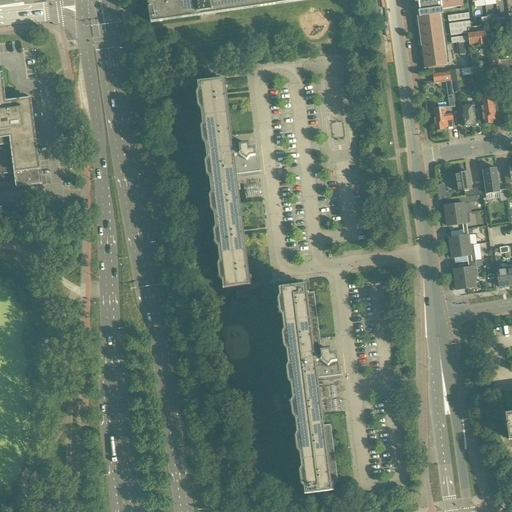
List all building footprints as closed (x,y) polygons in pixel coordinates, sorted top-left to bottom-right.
[(146,0),(150,23),(311,0),(146,0)] [(462,6),(461,0),(414,0),(415,2),(418,2),(419,11),(418,11),(419,16),(418,16),(425,68),(446,65),(439,17),(439,14),(443,14),(442,8),(462,6)] [(359,23),(352,24),(354,36),(361,35),(359,23)] [(477,45),(486,44),(484,31),(468,33),(470,45),(477,44),(477,45)] [(460,69),(449,71),(452,92),(458,91),(456,81),(462,81),(460,69)] [(0,174),(13,173),(15,188),(42,184),(30,97),(27,97),(27,98),(5,100),(1,72),(0,71),(0,174)] [(436,74),(431,75),(432,82),(449,80),(448,72),(436,74)] [(222,79),(199,82),(224,289),(247,286),(233,171),(247,169),(251,172),(256,171),(254,149),(248,150),(248,144),(238,145),(239,153),(231,154),(222,79)] [(449,107),(432,110),(435,131),(437,131),(437,132),(440,132),(442,131),(442,130),(443,130),(443,128),(453,127),(450,108),(454,107),(452,92),(447,93),(449,107)] [(493,97),(480,99),(483,124),(484,124),(485,126),(488,126),(491,125),(491,123),(492,123),(492,122),(496,121),(495,115),(497,115),(495,103),(494,103),(493,97)] [(464,109),(460,109),(462,127),(475,125),(472,104),(464,105),(464,109)] [(509,169),(503,170),(505,184),(511,183),(511,179),(511,165),(508,166),(509,169)] [(486,194),(499,192),(499,190),(496,168),(482,170),(486,194)] [(456,192),(464,191),(465,200),(471,199),(470,190),(470,189),(467,172),(453,175),(456,192)] [(499,190),(499,192),(500,198),(500,202),(507,201),(505,189),(499,190)] [(464,204),(463,198),(459,198),(460,204),(444,206),(446,216),(465,213),(464,204)] [(469,213),(465,213),(446,216),(447,226),(462,224),(463,230),(467,230),(466,224),(470,223),(469,213)] [(450,248),(470,245),(468,236),(467,230),(463,230),(464,236),(449,238),(450,248)] [(475,255),(473,245),(470,245),(450,248),(452,258),(467,256),(468,262),(472,262),(471,256),(475,255)] [(473,267),(472,262),(468,262),(469,268),(453,270),(455,280),(474,277),(473,267)] [(509,287),(506,267),(496,269),(499,288),(509,287)] [(475,287),(474,277),(455,280),(456,290),(475,287)] [(303,285),(280,288),(306,495),(329,492),(328,484),(337,483),(326,394),(329,393),(325,362),(332,367),(335,363),(341,362),(340,356),(334,356),(333,350),(324,351),(325,358),(319,359),(318,355),(317,355),(315,346),(320,345),(314,292),(304,293),(303,285)] [(247,290),(235,292),(236,299),(248,297),(247,290)]
